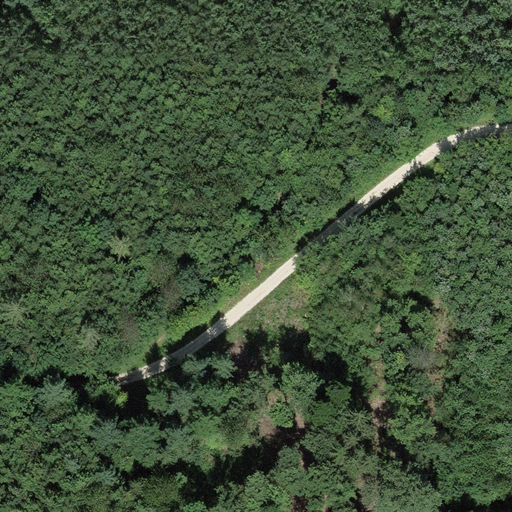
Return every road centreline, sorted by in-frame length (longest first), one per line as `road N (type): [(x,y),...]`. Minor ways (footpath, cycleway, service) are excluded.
road 1 (track): [(511,130),(436,148),(283,276),(144,375)]
road 2 (track): [(144,375),(152,349),(262,224),(292,177),(358,0)]
road 3 (track): [(0,394),(144,375)]
